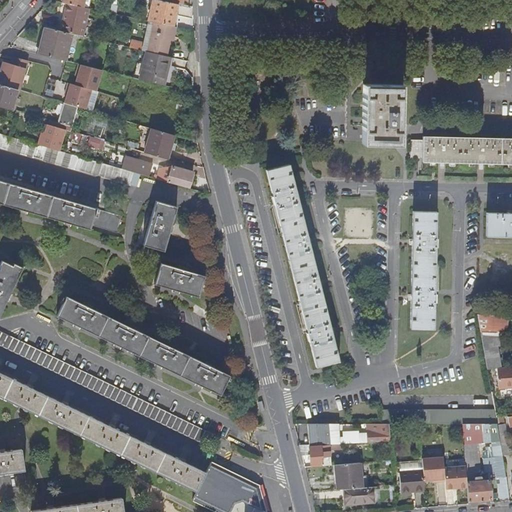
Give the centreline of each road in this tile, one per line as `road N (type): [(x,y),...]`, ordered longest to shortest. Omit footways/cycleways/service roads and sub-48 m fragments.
road 1 (tertiary): [(205,33),(208,139),(275,403)]
road 2 (residential): [(363,381),(318,197),(328,184),(394,186)]
road 3 (residential): [(461,186),(454,359),(389,375)]
road 4 (residential): [(389,375),(394,186)]
road 5 (residential): [(511,40),(328,36)]
road 6 (residential): [(328,36),(205,33)]
